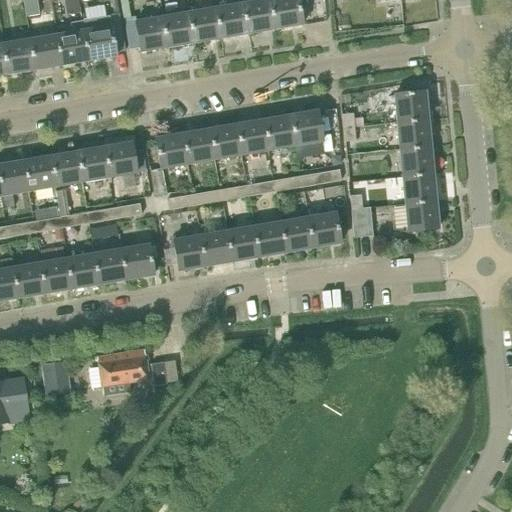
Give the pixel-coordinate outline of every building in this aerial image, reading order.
[(22,0),(24,9),(37,7),(36,0),(22,0)] [(270,0),(243,5),(248,35),(275,30),(270,0)] [(297,0),(271,0),(270,0),(275,30),(302,25),(297,0)] [(243,5),(216,10),(221,40),(248,35),(243,5)] [(216,10),(189,15),(194,44),(221,40),(216,10)] [(119,14),(109,16),(115,49),(125,47),(119,14)] [(189,15),(162,19),(167,49),(194,44),(189,15)] [(117,59),(111,28),(109,17),(82,22),(89,63),(117,59)] [(167,49),(162,19),(135,24),(140,54),(167,49)] [(57,37),(62,68),(89,63),(82,22),(71,24),(73,35),(57,37)] [(30,42),(35,73),(62,68),(57,37),(30,42)] [(30,42),(2,47),(8,77),(35,73),(30,42)] [(393,97),(396,124),(425,121),(422,94),(393,97)] [(291,117),(296,147),(323,142),(318,112),(291,117)] [(264,122),(269,152),(296,147),(291,117),(264,122)] [(343,118),(344,129),(354,128),(352,117),(343,118)] [(425,121),(396,124),(399,151),(428,148),(425,121)] [(237,126),(242,156),(269,152),(264,122),(237,126)] [(210,131),(215,161),(242,156),(237,126),(210,131)] [(354,128),(344,129),(346,143),(355,142),(354,128)] [(183,136),(188,166),(215,161),(210,131),(183,136)] [(161,170),(188,166),(183,136),(156,140),(161,170)] [(136,175),(132,152),(130,144),(104,149),(109,180),(136,175)] [(431,175),(428,148),(399,151),(401,178),(431,175)] [(77,154),(82,184),(109,180),(104,149),(77,154)] [(141,150),(132,152),(137,180),(146,178),(141,150)] [(50,158),(55,189),(82,184),(77,154),(50,158)] [(28,194),(55,189),(50,158),(23,163),(28,194)] [(0,190),(1,198),(2,198),(3,209),(13,208),(12,197),(28,194),(23,163),(0,167),(0,190)] [(154,197),(165,195),(160,170),(150,172),(154,197)] [(325,175),(326,185),(341,182),(339,172),(325,175)] [(312,187),(326,185),(325,175),(310,177),(312,187)] [(431,175),(401,178),(404,205),(433,202),(431,175)] [(298,190),(312,187),(310,177),(296,180),(298,190)] [(284,192),(298,190),(296,180),(282,182),(284,192)] [(270,194),(284,192),(282,182),(268,185),(270,194)] [(255,197),(270,194),(268,185),(254,187),(255,197)] [(239,190),(241,199),(255,197),(254,187),(239,190)] [(227,202),(241,199),(239,190),(225,192),(227,202)] [(69,216),(64,191),(55,193),(59,218),(69,216)] [(213,204),(227,202),(225,192),(211,194),(213,204)] [(198,207),(213,204),(211,194),(197,197),(198,207)] [(184,209),(198,207),(197,197),(183,199),(184,209)] [(351,199),(352,210),(362,209),(361,198),(351,199)] [(170,212),(184,209),(183,199),(168,202),(170,212)] [(433,202),(404,205),(407,232),(436,229),(433,202)] [(139,205),(126,207),(128,218),(141,216),(139,205)] [(126,207),(113,209),(115,220),(128,218),(126,207)] [(352,210),(353,225),(355,241),(372,239),(369,208),(362,209),(352,210)] [(113,209),(100,211),(102,222),(115,220),(113,209)] [(100,211),(86,214),(88,225),(102,222),(100,211)] [(34,223),(46,221),(44,212),(33,214),(34,223)] [(86,214),(73,216),(75,227),(88,225),(86,214)] [(191,233),(192,239),(173,242),(178,272),(205,267),(200,237),(196,215),(184,217),(187,233),(191,233)] [(307,219),(312,249),(339,245),(334,215),(307,219)] [(73,216),(59,218),(61,229),(75,227),(73,216)] [(59,218),(46,221),(47,232),(61,229),(59,218)] [(280,224),(285,254),(312,249),(307,219),(280,224)] [(34,223),(32,223),(34,234),(47,232),(46,221),(34,223)] [(32,223),(20,225),(22,236),(34,234),(32,223)] [(116,223),(89,227),(91,241),(118,236),(116,223)] [(253,228),(258,258),(285,254),(280,224),(253,228)] [(20,225),(7,227),(9,238),(22,236),(20,225)] [(7,227),(0,228),(0,239),(9,238),(7,227)] [(226,233),(232,263),(258,258),(253,228),(226,233)] [(200,237),(205,267),(232,263),(226,233),(200,237)] [(121,251),(126,282),(153,277),(148,246),(121,251)] [(93,255),(99,286),(126,282),(121,251),(93,255)] [(66,260),(72,291),(99,286),(93,255),(66,260)] [(0,260),(0,263),(1,271),(0,271),(0,303),(18,300),(12,269),(10,259),(0,260)] [(39,265),(44,296),(72,291),(66,260),(39,265)] [(18,300),(44,296),(39,265),(12,269),(18,300)] [(102,387),(149,380),(144,352),(98,359),(102,387)] [(70,393),(65,363),(40,367),(44,397),(70,393)] [(154,388),(166,386),(163,364),(151,366),(154,388)] [(0,385),(0,425),(26,422),(20,383),(0,385)]
